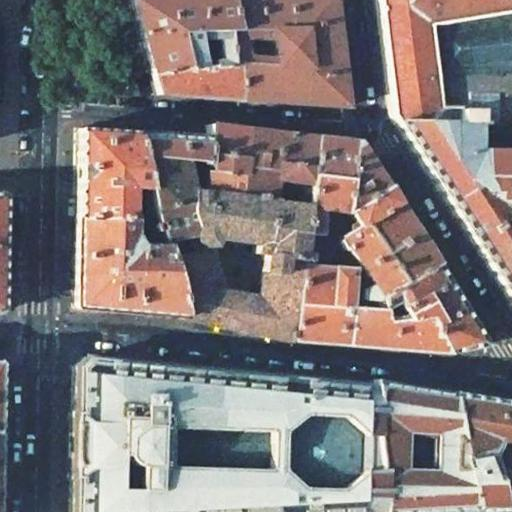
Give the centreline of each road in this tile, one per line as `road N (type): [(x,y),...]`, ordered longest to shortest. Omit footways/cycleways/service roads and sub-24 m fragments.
road 1 (residential): [(511,371),(160,334),(34,331)]
road 2 (residential): [(38,109),(368,127)]
road 3 (residential): [(34,331),(38,109)]
road 4 (residential): [(27,511),(34,331)]
